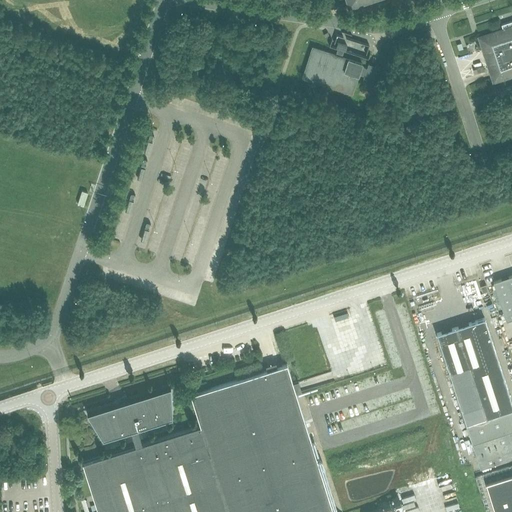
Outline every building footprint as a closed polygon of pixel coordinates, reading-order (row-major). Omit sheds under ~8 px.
[(511,20),(501,24),(503,30),(480,38),(484,49),(489,47),(490,52),(492,51),(493,55),(491,55),(492,59),(488,60),(491,70),(494,80),(511,73),(511,20)] [(376,66),(368,63),(367,68),(361,66),(362,63),(342,56),(344,50),(345,51),(347,45),(338,43),(336,48),(337,49),(336,54),(312,47),(302,77),(323,84),(321,90),(320,89),(319,90),(317,90),(316,94),(328,98),(329,94),(327,93),(328,92),(326,91),(328,86),(352,94),(359,74),(364,76),(363,80),(371,83),(376,66)] [(399,118),(412,113),(413,113),(411,107),(397,112),(399,118)] [(83,205),(88,192),(82,190),(78,203),(83,205)] [(511,275),(493,282),(507,321),(511,319),(511,275)] [(480,467),(487,465),(511,456),(511,401),(484,318),(437,333),(449,372),(452,381),(466,423),(480,467)] [(333,511),(287,364),(190,394),(200,425),(142,443),(137,428),(172,417),(170,387),(128,400),(128,399),(127,399),(116,405),(115,404),(87,413),(103,439),(131,430),(135,446),(82,462),(98,511),(333,511)] [(494,511),(511,511),(511,474),(485,482),(494,511)]
